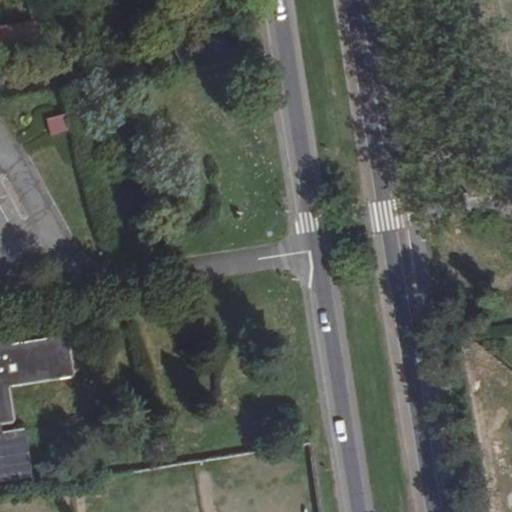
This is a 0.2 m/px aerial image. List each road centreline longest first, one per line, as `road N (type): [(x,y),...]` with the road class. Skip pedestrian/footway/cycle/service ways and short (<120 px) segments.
road 1 (primary): [(433,511),(352,0)]
road 2 (primary): [(278,0),(359,511)]
